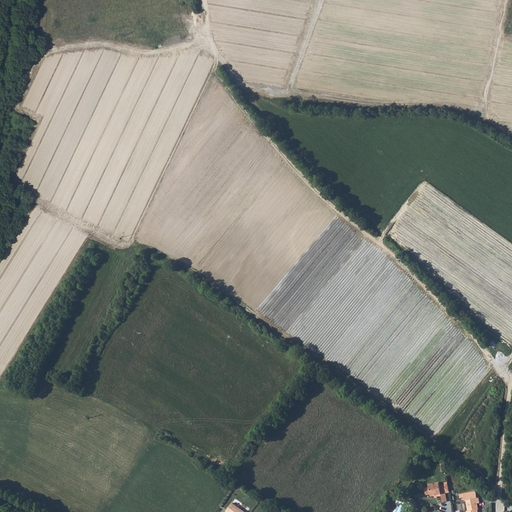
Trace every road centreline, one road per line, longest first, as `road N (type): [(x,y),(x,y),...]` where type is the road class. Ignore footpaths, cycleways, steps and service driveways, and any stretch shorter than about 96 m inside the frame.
road 1 (track): [(200,0),(215,51),(236,81),(511,382)]
road 2 (track): [(319,0),(287,97),(438,107),(483,119)]
road 3 (track): [(507,0),(483,119),(511,136)]
road 4 (unclassified): [(511,382),(498,511)]
